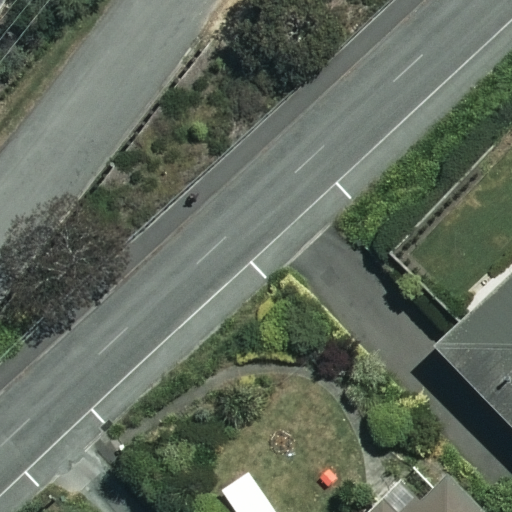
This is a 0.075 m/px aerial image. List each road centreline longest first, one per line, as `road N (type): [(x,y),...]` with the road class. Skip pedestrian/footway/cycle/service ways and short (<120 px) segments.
road 1 (tertiary): [(483,0),(0,447)]
road 2 (residential): [(0,219),(170,0)]
